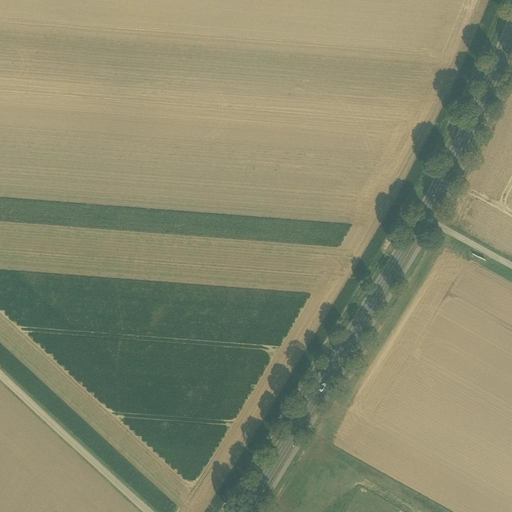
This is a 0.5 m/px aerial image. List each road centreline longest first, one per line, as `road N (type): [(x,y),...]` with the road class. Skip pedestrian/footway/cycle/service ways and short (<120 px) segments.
road 1 (primary): [(511,28),(422,216),(242,511)]
road 2 (unclassified): [(0,374),(147,511)]
